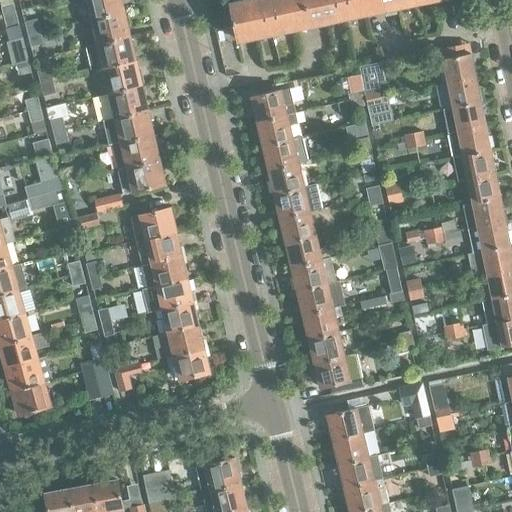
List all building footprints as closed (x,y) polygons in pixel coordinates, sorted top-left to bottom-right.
[(121,0),(87,0),(92,19),(124,11),(121,0)] [(238,39),(311,24),(305,0),(245,0),(231,3),(238,39)] [(305,0),(311,24),(382,9),(379,0),(305,0)] [(379,0),(382,9),(424,0),(379,0)] [(2,7),(5,18),(17,14),(14,4),(2,7)] [(124,11),(92,19),(98,44),(130,36),(127,25),(130,25),(127,13),(125,14),(124,11)] [(20,26),(17,14),(5,18),(8,29),(20,26)] [(25,22),(29,36),(41,32),(38,19),(25,22)] [(44,43),(41,32),(29,36),(32,47),(44,43)] [(93,71),(104,68),(136,60),(130,36),(98,44),(87,46),(93,71)] [(446,81),(447,84),(476,77),(471,53),(463,55),(461,44),(441,49),(445,70),(438,72),(439,82),(446,81)] [(14,53),(16,64),(28,61),(25,50),(14,53)] [(104,68),(110,93),(142,85),(141,83),(144,83),(141,70),(138,71),(136,60),(104,68)] [(31,73),(28,61),(16,64),(19,76),(31,73)] [(384,63),(361,67),(368,99),(383,96),(381,85),(388,84),(384,63)] [(41,84),(54,81),(50,69),(38,72),(41,84)] [(447,84),(452,107),(481,102),(476,77),(447,84)] [(54,81),(41,84),(45,96),(57,93),(54,81)] [(110,93),(116,118),(148,110),(142,85),(110,93)] [(363,98),(361,89),(347,92),(349,101),(363,98)] [(258,120),(296,111),(293,100),(284,102),(281,90),(252,96),(258,120)] [(384,98),(383,96),(368,99),(374,125),(395,120),(390,96),(384,98)] [(29,111),(40,108),(37,97),(26,100),(29,111)] [(365,107),(363,98),(349,101),(351,110),(365,107)] [(340,113),(351,110),(349,101),(338,103),(340,113)] [(456,131),(486,125),(481,102),(452,107),(442,109),(447,133),(456,131)] [(62,113),(60,105),(47,109),(50,117),(62,113)] [(40,108),(29,111),(31,122),(43,119),(40,108)] [(153,135),(148,110),(116,118),(122,143),(153,135)] [(296,111),(258,120),(264,144),(294,137),(291,125),(299,123),(296,111)] [(54,133),(67,130),(63,118),(51,121),(54,133)] [(366,122),(356,125),(359,138),(369,135),(366,122)] [(447,133),(452,156),(491,148),(486,125),(456,131),(447,133)] [(67,130),(54,133),(57,146),(70,142),(67,130)] [(413,134),(415,148),(425,146),(422,132),(413,134)] [(415,148),(413,134),(404,136),(407,149),(415,148)] [(112,145),(118,170),(159,160),(157,149),(159,148),(156,135),(154,136),(153,135),(122,143),(112,145)] [(270,168),(299,161),(309,159),(303,135),(294,137),(264,144),(270,168)] [(358,149),(371,146),(369,137),(356,140),(358,149)] [(48,138),(33,143),(37,158),(52,154),(48,138)] [(371,146),(358,149),(361,159),(374,156),(371,146)] [(456,180),(457,179),(496,172),(491,148),(452,156),(456,180)] [(165,184),(159,160),(118,170),(124,194),(165,184)] [(299,161),(270,168),(275,192),(305,186),(299,161)] [(58,170),(60,177),(62,184),(77,180),(73,166),(58,170)] [(468,190),(471,204),(501,198),(496,172),(457,179),(460,191),(468,190)] [(64,189),(62,184),(60,177),(25,186),(29,199),(64,189)] [(399,182),(385,185),(387,193),(401,190),(399,182)] [(305,186),(275,192),(281,217),(311,210),(323,208),(318,184),(305,186)] [(379,185),(366,188),(368,198),(381,195),(379,185)] [(67,202),(64,189),(29,199),(32,212),(67,202)] [(401,190),(387,193),(389,205),(403,202),(401,190)] [(119,194),(95,199),(97,212),(122,206),(119,194)] [(383,203),(381,195),(368,198),(370,206),(383,203)] [(468,229),(506,221),(501,198),(471,204),(463,206),(468,229)] [(177,231),(171,207),(132,217),(137,240),(177,231)] [(311,210),(281,217),(287,241),(317,235),(311,210)] [(75,219),(78,230),(100,224),(97,213),(75,219)] [(0,219),(0,245),(5,244),(14,242),(7,217),(0,219)] [(379,245),(392,242),(387,219),(373,222),(379,245)] [(473,253),(481,252),(511,246),(506,221),(468,229),(473,253)] [(73,225),(62,229),(65,239),(76,236),(73,225)] [(432,227),(435,241),(444,239),(441,226),(432,227)] [(432,227),(423,229),(426,242),(435,241),(432,227)] [(419,230),(405,233),(407,241),(420,238),(419,230)] [(177,231),(137,240),(143,264),(182,254),(177,231)] [(317,235),(287,241),(292,265),(322,258),(317,235)] [(393,243),(378,247),(384,271),(386,270),(399,267),(393,243)] [(0,245),(0,270),(11,267),(5,244),(0,245)] [(511,269),(511,251),(511,246),(481,252),(473,253),(467,254),(472,278),(486,275),(511,269)] [(156,285),(188,277),(182,254),(143,264),(148,287),(156,285)] [(332,256),(322,258),(292,265),(298,290),(328,283),(338,280),(332,256)] [(71,276),(82,272),(79,261),(67,264),(71,276)] [(87,265),(90,276),(100,274),(97,262),(87,265)] [(22,264),(11,267),(0,270),(0,295),(18,290),(29,287),(22,264)] [(399,267),(386,270),(392,295),(404,293),(399,267)] [(511,269),(486,275),(491,299),(511,293),(511,269)] [(82,272),(71,276),(73,286),(85,283),(82,272)] [(100,274),(90,276),(94,291),(104,289),(100,274)] [(188,277),(156,285),(162,308),(194,301),(188,277)] [(421,278),(406,281),(408,292),(423,288),(421,278)] [(328,283),(298,290),(304,312),(340,304),(341,304),(339,295),(331,296),(328,283)] [(423,288),(408,292),(410,300),(425,297),(423,288)] [(0,295),(0,319),(24,312),(18,290),(0,295)] [(392,295),(390,296),(392,303),(406,300),(404,293),(392,295)] [(488,324),(511,318),(511,293),(491,299),(483,300),(488,324)] [(194,301),(162,308),(168,331),(199,324),(194,301)] [(340,304),(304,312),(310,337),(340,330),(336,315),(342,313),(340,304)] [(83,324),(95,321),(91,308),(80,311),(83,324)] [(99,311),(102,324),(112,321),(109,308),(99,311)] [(0,319),(0,344),(0,345),(30,336),(24,312),(0,319)] [(511,318),(488,324),(483,325),(488,350),(511,344),(511,318)] [(95,321),(83,324),(85,333),(97,330),(95,321)] [(112,321),(102,324),(105,338),(115,335),(112,321)] [(452,325),(455,339),(464,337),(461,323),(452,325)] [(199,324),(168,331),(173,355),(205,347),(199,324)] [(455,339),(452,325),(443,326),(446,340),(455,339)] [(340,330),(310,337),(315,361),(344,355),(344,353),(350,352),(348,344),(343,345),(340,330)] [(412,331),(398,334),(400,343),(414,340),(412,331)] [(0,345),(7,368),(37,359),(34,350),(50,346),(46,333),(30,336),(0,345)] [(416,350),(414,340),(400,343),(402,353),(416,350)] [(96,373),(108,369),(105,358),(102,344),(91,347),(94,361),(96,373)] [(205,347),(173,355),(180,379),(211,372),(205,347)] [(112,357),(115,369),(124,367),(121,355),(112,357)] [(344,355),(315,361),(317,372),(321,387),(350,380),(344,355)] [(7,368),(13,391),(43,382),(53,379),(47,357),(37,359),(7,368)] [(96,373),(94,361),(81,364),(90,399),(102,395),(96,373)] [(143,362),(124,367),(115,369),(120,391),(132,388),(129,375),(145,371),(143,362)] [(102,395),(114,392),(108,369),(96,373),(102,395)] [(501,404),(511,402),(511,375),(496,379),(501,404)] [(429,382),(436,416),(450,413),(443,379),(429,382)] [(43,382),(13,391),(19,414),(50,405),(43,382)] [(430,414),(423,384),(402,389),(406,405),(414,403),(417,417),(430,414)] [(506,428),(507,428),(511,426),(511,402),(501,404),(506,428)] [(333,439),(363,433),(375,430),(369,405),(328,415),(333,439)] [(450,413),(436,416),(438,428),(453,425),(450,413)] [(433,427),(431,417),(417,420),(419,430),(433,427)] [(339,464),(369,457),(363,433),(333,439),(339,464)] [(486,448),(477,450),(468,452),(470,459),(488,455),(486,448)] [(345,488),(375,481),(384,479),(378,454),(369,457),(339,464),(345,488)] [(472,466),(480,464),(489,462),(488,455),(470,459),(472,466)] [(426,460),(428,468),(440,465),(438,457),(426,460)] [(211,489),(241,482),(235,458),(205,464),(211,489)] [(443,475),(440,465),(428,468),(430,478),(443,475)] [(150,503),(154,502),(167,499),(175,497),(170,470),(144,475),(150,503)] [(93,484),(98,511),(105,511),(123,509),(117,479),(93,484)] [(375,481),(345,488),(351,511),(390,503),(384,479),(375,481)] [(207,511),(224,511),(247,507),(241,482),(211,489),(203,491),(207,511)] [(68,489),(72,511),(98,511),(93,484),(68,489)] [(72,511),(68,489),(45,493),(48,511),(72,511)] [(468,493),(454,495),(457,511),(471,509),(468,493)] [(351,511),(350,511),(392,511),(390,503),(351,511)]
